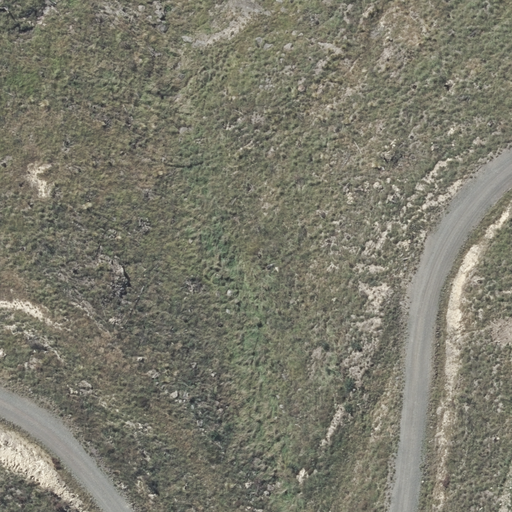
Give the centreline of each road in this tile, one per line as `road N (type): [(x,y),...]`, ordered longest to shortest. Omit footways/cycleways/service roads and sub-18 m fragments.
road 1 (track): [(361,511),(422,233),(452,184),(511,133)]
road 2 (track): [(0,389),(52,433),(98,511)]
